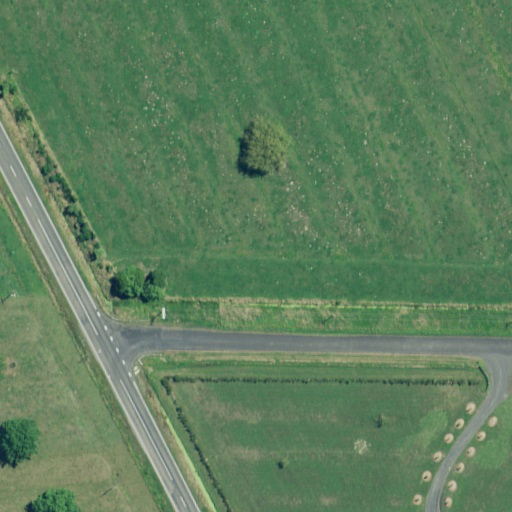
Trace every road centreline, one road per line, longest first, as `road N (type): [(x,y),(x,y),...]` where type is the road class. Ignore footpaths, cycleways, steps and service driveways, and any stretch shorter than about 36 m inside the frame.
road 1 (unclassified): [(96,343),(511,351)]
road 2 (tertiary): [(0,154),(96,343)]
road 3 (tertiary): [(96,343),(184,511)]
